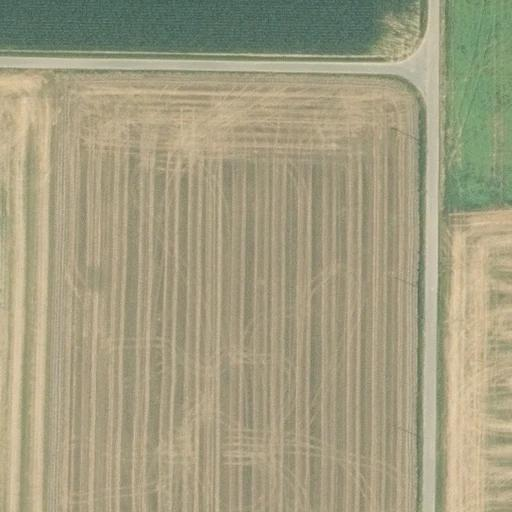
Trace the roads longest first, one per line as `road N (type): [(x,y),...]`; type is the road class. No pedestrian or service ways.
road 1 (track): [(429,511),(432,0)]
road 2 (track): [(431,68),(0,62)]
